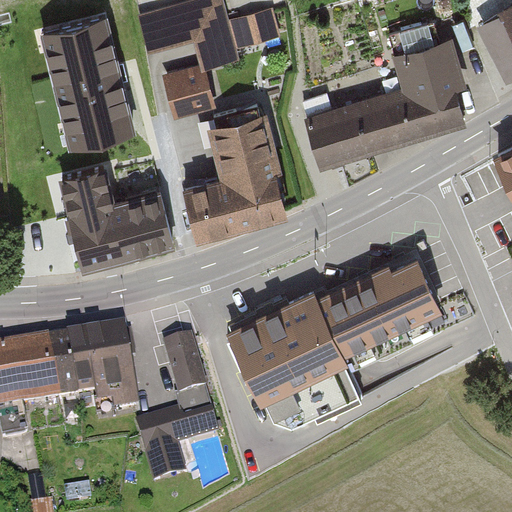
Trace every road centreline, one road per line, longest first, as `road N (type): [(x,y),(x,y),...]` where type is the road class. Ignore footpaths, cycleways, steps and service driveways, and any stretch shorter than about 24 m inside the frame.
road 1 (tertiary): [(428,164),(210,266),(136,288),(0,303)]
road 2 (residential): [(511,356),(428,164)]
